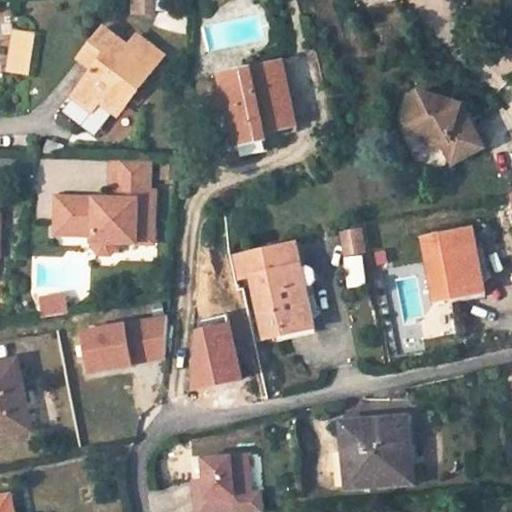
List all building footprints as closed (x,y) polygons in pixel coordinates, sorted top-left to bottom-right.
[(9,29),(2,71),(29,76),(36,33),(9,29)] [(166,58),(141,37),(130,49),(107,30),(88,53),(102,64),(97,70),(75,98),(94,112),(102,102),(116,113),(129,96),(134,100),(166,58)] [(83,59),(97,70),(102,64),(88,53),(83,59)] [(284,129),(297,127),(283,65),(272,68),(284,129)] [(272,68),(222,77),(240,155),(268,150),(265,133),(284,129),(272,68)] [(459,117),(463,104),(420,91),(409,128),(426,133),(424,141),(446,148),(454,164),(485,147),(471,121),(459,117)] [(82,125),(89,115),(70,102),(63,112),(82,125)] [(471,121),(463,104),(459,117),(471,121)] [(150,193),(151,162),(111,161),(110,202),(110,204),(107,206),(95,206),(95,201),(57,200),(56,237),(80,238),(80,232),(93,232),(93,238),(93,249),(100,257),(110,258),(118,250),(118,245),(137,246),(137,230),(154,231),(155,193),(150,193)] [(340,232),(345,258),(366,255),(362,228),(340,232)] [(154,231),(137,230),(137,246),(153,246),(154,231)] [(475,231),(424,240),(436,301),(486,291),(475,231)] [(253,277),(260,311),(266,339),(289,334),(288,326),(287,326),(308,321),(304,299),(309,298),(297,244),(236,257),(241,280),(253,277)] [(289,334),(315,328),(314,320),(309,298),(304,299),(308,321),(287,326),(288,326),(289,334)] [(70,317),(67,299),(53,301),(56,320),(70,317)] [(53,300),(44,301),(47,321),(56,320),(53,301),(53,300)] [(167,359),(170,320),(85,335),(92,374),(135,367),(134,365),(167,359)] [(18,362),(0,365),(0,437),(32,432),(18,362)] [(409,420),(350,425),(352,456),(347,457),(349,487),(413,482),(409,420)] [(261,456),(204,461),(206,483),(207,499),(194,500),(195,511),(262,511),(261,495),(264,494),(261,456)] [(207,499),(206,483),(193,484),(194,500),(207,499)] [(14,511),(12,496),(0,498),(0,511),(14,511)]
